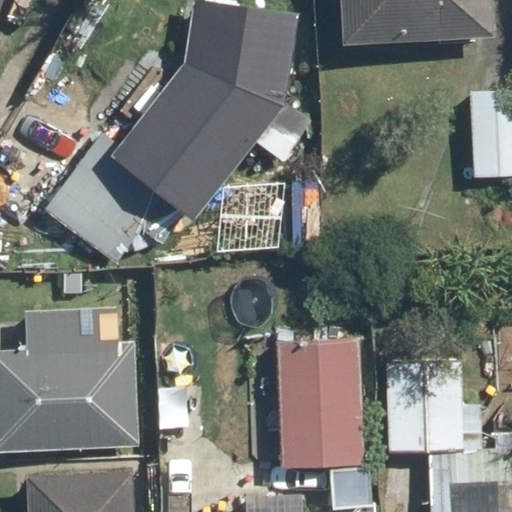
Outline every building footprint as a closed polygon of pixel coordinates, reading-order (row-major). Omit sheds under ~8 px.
[(116,150),(194,213),(285,102),(296,12),(196,0),(192,0),(184,68),(116,150)] [(496,0),(345,0),(347,33),(348,41),(499,33),(496,0)] [(511,88),(472,90),(477,170),(511,168),(511,88)] [(100,142),(51,203),(105,246),(154,185),(116,154),(100,142)] [(330,179),(286,176),(281,246),(326,249),(330,179)] [(119,306),(26,311),(28,343),(0,343),(0,446),(137,444),(135,342),(121,342),(119,306)] [(280,338),(282,457),(362,456),(360,337),(280,338)] [(388,357),(391,442),(464,439),(460,354),(388,357)] [(78,469),(78,472),(31,474),(32,511),(136,511),(134,466),(78,469)]
